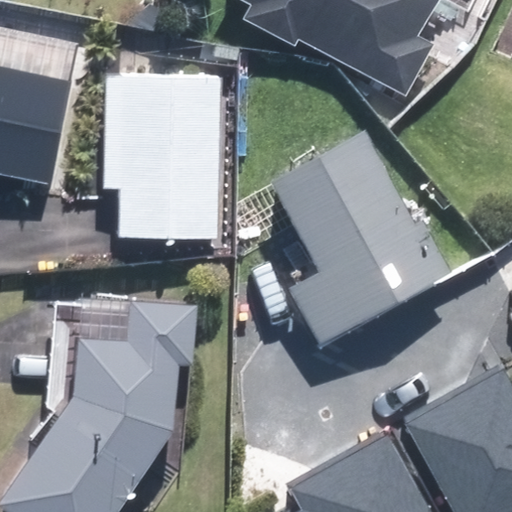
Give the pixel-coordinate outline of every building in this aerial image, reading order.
[(209,0),(204,11),(396,106),(423,52),(409,45),(431,0),(209,0)] [(0,42),(0,189),(41,197),(69,56),(0,42)] [(213,79),(92,77),(89,198),(109,199),(109,242),(209,245),(213,79)] [(365,132),(271,181),(319,273),(289,288),(319,345),(452,275),(423,220),(414,225),(365,132)] [(46,410),(0,478),(0,511),(110,511),(161,438),(162,382),(183,383),(185,307),(49,304),(46,410)] [(498,365),(402,418),(454,511),(511,511),(511,381),(509,384),(498,365)] [(298,506),(288,511),(434,511),(389,429),(286,485),(298,506)]
